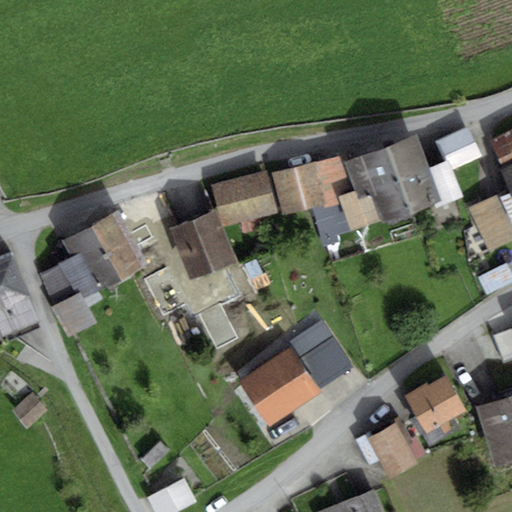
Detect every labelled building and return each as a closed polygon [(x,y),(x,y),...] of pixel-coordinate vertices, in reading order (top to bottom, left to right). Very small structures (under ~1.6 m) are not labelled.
[(467,133),(438,146),(458,189),(487,175),(467,133)] [(412,139),(341,164),(365,229),(435,203),(418,155),(412,139)] [(458,189),(438,146),(418,155),(435,203),(458,189)] [(510,194),(472,210),(489,251),(511,241),(511,160),(498,166),(510,194)] [(315,168),(273,177),(282,218),(324,209),(315,168)] [(265,177),(210,186),(217,226),(272,216),(265,177)] [(114,213),(59,244),(69,261),(40,278),(57,308),(52,311),(68,339),(94,324),(80,299),(143,263),(114,213)] [(211,214),(173,230),(192,275),(230,260),(211,214)] [(9,257),(0,261),(0,322),(5,334),(35,320),(9,257)] [(491,290),(511,280),(511,264),(511,262),(483,275),(491,290)] [(511,316),(478,328),(491,367),(511,360),(511,316)] [(241,377),(272,421),(353,364),(322,320),(241,377)] [(446,375),(407,398),(430,437),(469,414),(446,375)] [(511,394),(471,407),(491,468),(511,460),(511,394)] [(31,401),(11,419),(23,433),(43,414),(31,401)] [(397,422),(363,440),(385,480),(425,459),(415,441),(409,445),(397,422)] [(182,480),(146,498),(153,511),(182,511),(195,506),(182,480)] [(381,511),(374,493),(327,511),(381,511)]
